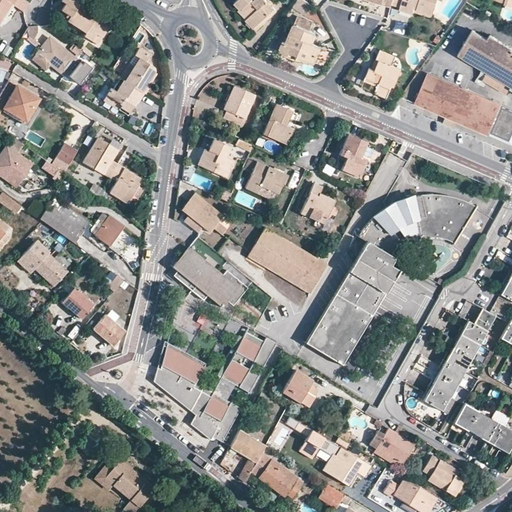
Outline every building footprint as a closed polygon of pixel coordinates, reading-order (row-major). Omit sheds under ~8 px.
[(0,0),(0,18),(9,3),(3,0),(0,0)] [(94,16),(97,13),(79,2),(80,0),(59,0),(59,1),(63,3),(59,10),(68,16),(65,21),(83,34),(94,16)] [(238,8),(241,5),(249,14),(245,18),(253,26),(267,12),(270,16),(275,11),(264,0),(234,0),(233,2),(238,8)] [(411,13),(412,10),(430,15),(434,0),(391,0),(390,3),(399,6),(397,9),(411,13)] [(245,18),(249,14),(241,5),(238,8),(237,9),(245,18)] [(270,16),(267,12),(253,26),(256,30),(270,16)] [(82,36),(90,42),(95,35),(100,37),(108,25),(94,16),(83,34),(82,36)] [(313,61),(319,46),(310,42),(314,32),(294,24),(287,41),(284,40),(279,50),(294,57),(295,54),(313,61)] [(511,47),(488,33),(485,37),(470,28),(456,52),(480,66),(485,70),(481,77),(495,85),(497,81),(501,84),(499,87),(505,91),(509,85),(511,87),(511,47)] [(100,37),(95,35),(90,42),(96,45),(100,37)] [(28,36),(26,39),(35,46),(37,42),(28,36)] [(80,64),(47,38),(30,59),(45,70),(49,65),(64,76),(66,73),(69,76),(68,78),(78,85),(91,68),(84,63),(82,66),(80,64)] [(78,49),(74,46),(70,51),(78,57),(82,52),(78,49)] [(81,46),(78,49),(82,52),(87,57),(90,53),(81,46)] [(148,55),(138,48),(118,78),(141,92),(153,72),(153,70),(152,67),(144,62),(148,55)] [(368,67),(364,78),(377,84),(374,91),(385,96),(390,83),(393,84),(400,68),(391,64),(394,56),(378,49),(375,58),(378,60),(374,69),(370,68),(369,67),(368,67)] [(413,102),(444,115),(455,120),(486,134),(500,103),(426,71),(413,102)] [(118,78),(111,89),(109,88),(102,101),(125,116),(141,92),(118,78)] [(0,106),(13,84),(6,81),(0,91),(0,106)] [(222,117),(240,125),(254,95),(233,85),(222,109),(225,110),(222,117)] [(37,99),(15,86),(2,108),(24,121),(37,99)] [(290,111),(274,103),(261,134),(284,144),(292,128),(284,124),(290,111)] [(511,137),(511,108),(500,103),(486,134),(509,143),(511,137)] [(444,115),(442,120),(453,125),(455,120),(444,115)] [(358,176),(365,160),(359,157),(365,142),(346,134),(338,154),(346,158),(341,169),(358,176)] [(94,138),(81,160),(107,177),(115,164),(110,161),(116,151),(94,138)] [(204,149),(197,165),(225,177),(233,160),(225,156),(229,147),(213,139),(208,151),(204,149)] [(63,144),(55,157),(67,164),(76,151),(63,144)] [(4,145),(0,151),(0,177),(5,181),(9,175),(14,174),(20,179),(31,164),(4,145)] [(363,158),(370,159),(372,149),(365,148),(363,158)] [(287,175),(256,161),(244,187),(264,196),(267,189),(276,193),(280,183),(283,184),(287,175)] [(115,164),(107,177),(114,182),(108,192),(126,203),(136,186),(140,179),(115,164)] [(9,175),(5,181),(14,187),(20,179),(14,174),(9,175)] [(93,195),(75,183),(70,191),(87,203),(93,195)] [(92,183),(87,190),(96,196),(101,188),(92,183)] [(322,223),(333,199),(317,192),(320,186),(313,183),(299,213),(322,223)] [(126,203),(131,206),(141,189),(136,186),(126,203)] [(102,201),(106,196),(101,188),(96,196),(102,201)] [(0,199),(5,203),(3,206),(14,214),(20,206),(0,192),(0,199)] [(192,193),(180,209),(209,232),(221,216),(192,193)] [(357,236),(365,241),(329,302),(305,343),(340,363),(382,294),(397,270),(389,265),(391,260),(394,256),(395,253),(402,246),(408,242),(419,238),(427,236),(434,236),(441,237),(447,239),(452,242),(474,206),(464,201),(454,197),(443,195),(434,194),(423,195),(412,196),(405,198),(394,202),(384,207),(377,213),(369,220),(365,224),(359,231),(357,236)] [(80,232),(88,221),(53,197),(46,207),(46,208),(80,232)] [(38,219),(45,208),(33,200),(26,210),(38,219)] [(73,243),(80,232),(46,208),(38,219),(41,221),(73,243)] [(108,246),(122,226),(107,215),(106,217),(100,213),(89,228),(89,233),(108,246)] [(264,226),(246,250),(302,293),(321,269),(264,226)] [(15,261),(28,274),(33,269),(52,286),(66,272),(63,269),(68,263),(57,253),(52,258),(47,254),(48,252),(34,239),(15,261)] [(115,242),(111,247),(118,254),(122,249),(115,242)] [(236,288),(230,282),(206,263),(182,244),(177,250),(181,253),(172,266),(221,306),(236,288)] [(230,282),(235,277),(211,258),(206,263),(230,282)] [(120,279),(114,274),(104,286),(110,291),(120,279)] [(511,283),(506,280),(499,294),(511,300),(511,283)] [(72,287),(60,302),(79,318),(91,304),(72,287)] [(481,308),(480,308),(472,323),(484,330),(493,315),(488,313),(481,308)] [(204,325),(206,315),(199,313),(197,323),(204,325)] [(104,314),(91,329),(110,346),(119,335),(117,332),(120,328),(104,314)] [(500,338),(511,344),(511,320),(509,319),(507,323),(500,338)] [(466,320),(459,334),(477,344),(484,330),(472,323),(466,320)] [(213,435),(223,441),(241,407),(231,402),(223,416),(206,406),(213,392),(223,375),(225,370),(243,380),(240,384),(251,390),(260,371),(250,366),(255,358),(265,363),(276,342),(266,336),(264,339),(246,329),(244,334),(240,332),(210,387),(196,380),(205,364),(167,344),(162,362),(164,363),(162,367),(157,364),(154,379),(199,407),(195,413),(192,421),(211,439),(213,435)] [(451,348),(469,358),(477,344),(459,334),(451,348)] [(462,371),(469,358),(451,348),(443,361),(462,371)] [(443,361),(437,373),(455,383),(462,371),(443,361)] [(294,369),(282,390),(308,406),(317,391),(308,385),(301,381),(305,375),(294,369)] [(243,380),(225,370),(223,375),(240,384),(243,380)] [(437,373),(429,387),(447,397),(455,383),(437,373)] [(305,375),(301,381),(308,385),(311,379),(305,375)] [(199,407),(154,379),(195,413),(199,407)] [(429,387),(423,400),(440,410),(447,397),(429,387)] [(231,402),(213,392),(206,406),(223,416),(231,402)] [(260,392),(256,399),(265,403),(268,397),(260,392)] [(476,411),(463,404),(453,422),(466,429),(476,411)] [(489,419),(476,411),(466,429),(479,437),(489,419)] [(506,426),(510,418),(495,411),(491,419),(506,426)] [(479,437),(492,444),(502,426),(489,419),(479,437)] [(511,431),(502,426),(492,444),(505,452),(511,439),(511,431)] [(413,443),(386,427),(375,447),(397,461),(402,452),(406,455),(413,443)] [(335,436),(347,443),(351,436),(339,429),(335,436)] [(382,433),(376,429),(368,443),(375,447),(382,433)] [(237,430),(228,447),(247,457),(236,477),(243,482),(245,480),(250,471),(260,452),(263,446),(237,430)] [(461,445),(469,448),(473,437),(465,434),(461,445)] [(368,464),(338,446),(333,455),(330,452),(320,469),(344,484),(351,473),(347,471),(350,466),(353,467),(352,470),(356,472),(361,475),(368,464)] [(375,447),(372,452),(394,466),(396,462),(400,465),(406,455),(402,452),(397,461),(375,447)] [(260,452),(250,471),(283,495),(296,478),(260,452)] [(462,480),(455,475),(451,473),(453,468),(430,455),(421,471),(428,476),(425,480),(453,496),(462,480)] [(108,459),(104,465),(111,470),(115,465),(108,459)] [(140,505),(154,488),(119,460),(115,465),(111,470),(104,465),(98,472),(113,484),(131,498),(140,505)] [(168,476),(174,469),(166,462),(160,470),(168,476)] [(348,486),(356,472),(352,470),(353,467),(350,466),(347,471),(351,473),(344,484),(348,486)] [(98,472),(92,479),(108,491),(113,484),(98,472)] [(392,495),(402,501),(416,510),(419,511),(426,511),(436,497),(404,478),(402,477),(397,485),(390,481),(382,492),(390,497),(392,495)] [(318,501),(338,509),(344,493),(324,485),(318,501)] [(131,498),(126,505),(135,511),(140,505),(131,498)] [(402,501),(399,507),(406,511),(414,511),(416,510),(402,501)]
